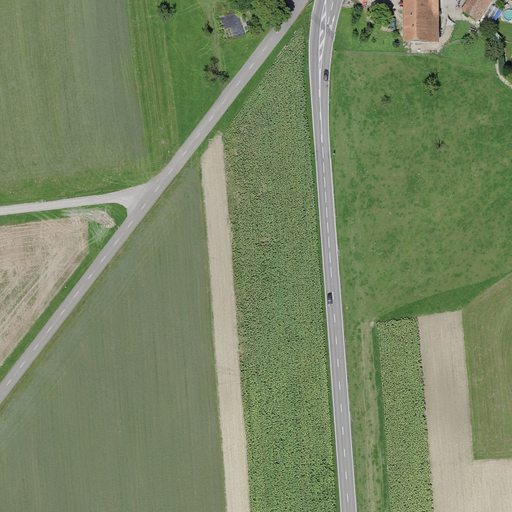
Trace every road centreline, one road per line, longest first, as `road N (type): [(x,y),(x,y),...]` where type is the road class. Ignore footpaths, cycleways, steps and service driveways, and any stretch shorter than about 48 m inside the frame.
road 1 (primary): [(330,0),(320,95),(349,511)]
road 2 (tertiary): [(301,0),(0,395)]
road 3 (track): [(0,211),(154,194)]
